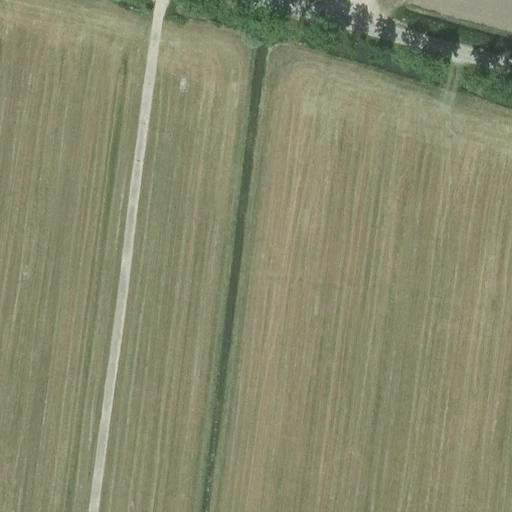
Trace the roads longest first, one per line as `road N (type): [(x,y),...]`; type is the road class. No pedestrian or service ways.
road 1 (track): [(160,0),(92,511)]
road 2 (unclassified): [(511,67),(254,0)]
